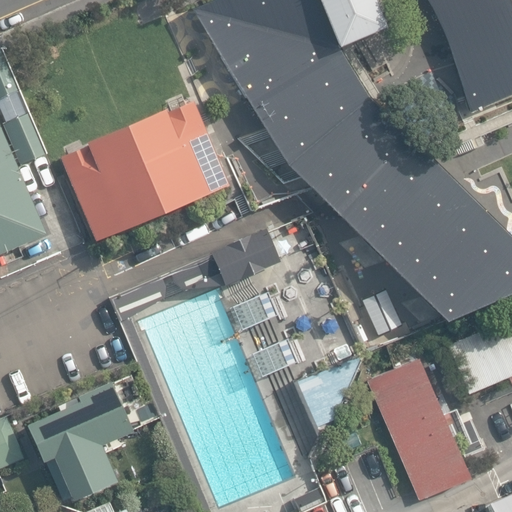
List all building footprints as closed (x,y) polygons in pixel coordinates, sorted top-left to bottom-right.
[(144,0),(143,0),(73,28),(97,86),(168,58),(144,0)] [(217,0),(190,11),(287,169),(442,323),(445,326),(511,295),(511,242),(370,100),(338,51),(316,0),(217,0)] [(372,0),(316,0),(338,51),(385,31),(372,0)] [(424,0),(438,25),(449,51),(468,114),(511,96),(511,4),(510,0),(424,0)] [(231,190),(197,103),(64,154),(98,241),(231,190)] [(0,252),(45,234),(0,126),(0,252)] [(238,242),(206,255),(217,282),(218,287),(279,262),(267,231),(238,242)] [(217,282),(206,255),(155,278),(105,298),(115,323),(165,295),(217,282)] [(262,298),(226,311),(235,335),(271,321),(262,298)] [(511,314),(449,342),(471,393),(511,374),(511,314)] [(277,343),(244,357),(255,380),(287,366),(277,343)] [(468,475),(415,357),(363,380),(416,498),(468,475)] [(129,431),(109,381),(27,413),(62,501),(115,480),(100,442),(129,431)] [(0,467),(22,459),(5,416),(0,417),(0,467)] [(511,511),(511,493),(486,505),(489,511),(511,511)]
